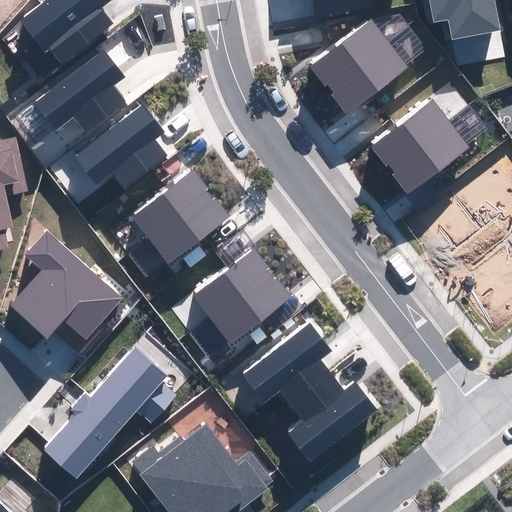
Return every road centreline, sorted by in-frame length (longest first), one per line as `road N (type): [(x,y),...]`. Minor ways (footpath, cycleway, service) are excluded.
road 1 (residential): [(481,418),(256,113),(235,79),(218,0)]
road 2 (residential): [(360,511),(481,418)]
